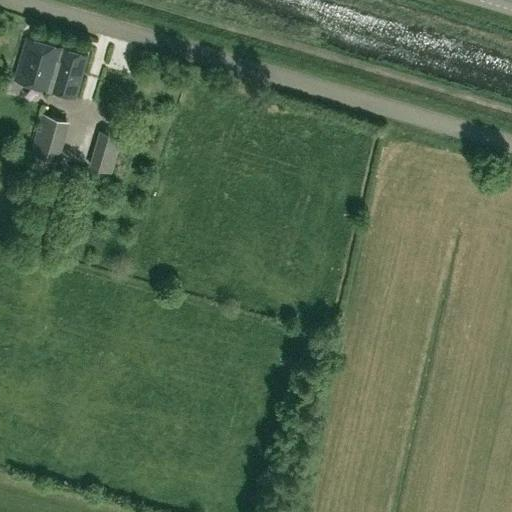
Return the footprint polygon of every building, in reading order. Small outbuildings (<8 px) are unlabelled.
[(76,97),(88,55),(27,37),(27,38),(15,79),(76,97)] [(113,116),(119,77),(102,75),(96,114),(113,116)] [(44,112),(40,125),(66,132),(69,119),(44,112)] [(116,149),(97,143),(91,165),(110,171),(116,149)] [(37,153),(34,164),(51,169),(55,158),(37,153)]
